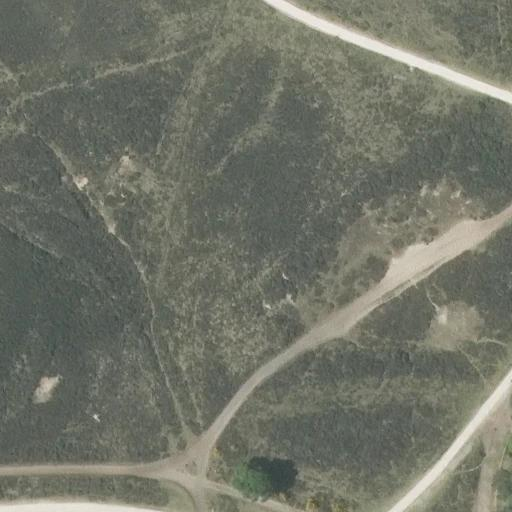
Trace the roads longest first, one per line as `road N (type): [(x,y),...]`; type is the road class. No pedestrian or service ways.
road 1 (unknown): [(193,475),(232,401),(276,363),(511,210)]
road 2 (unknown): [(0,474),(193,475)]
